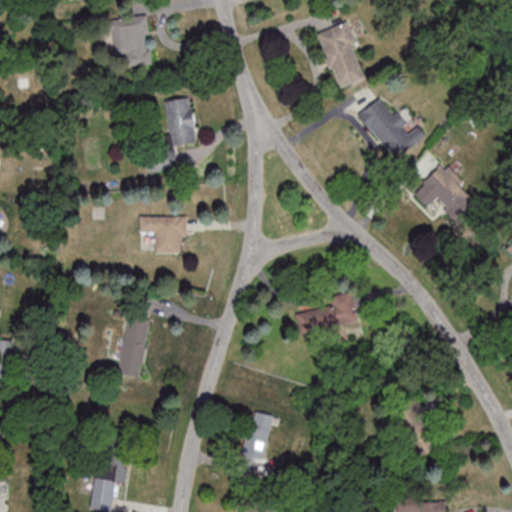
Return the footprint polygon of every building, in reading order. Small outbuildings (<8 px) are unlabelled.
[(147,15),(110,20),(116,67),(153,63),(147,15)] [(319,34),(337,89),(367,79),(348,24),(319,34)] [(165,100),(170,138),(147,141),(151,171),(178,168),(176,144),(198,142),(192,96),(165,100)] [(427,136),(419,126),(410,133),(383,97),(360,114),(394,160),(427,136)] [(414,193),(429,207),(437,199),(459,220),(477,201),(461,186),(466,182),(444,162),(414,193)] [(187,215),(140,215),(140,233),(156,233),(156,252),(179,252),(179,237),(187,237),(187,215)] [(334,305),(297,312),(300,333),(360,322),(354,292),(332,296),(334,305)] [(119,373),(141,376),(151,316),(129,312),(119,373)] [(12,340),(0,340),(0,386),(8,387),(8,360),(12,360),(12,340)] [(440,449),(422,403),(398,412),(415,459),(440,449)] [(274,415),(255,411),(242,467),(260,471),(274,415)] [(93,509),(112,511),(116,482),(125,483),(129,456),(99,452),(93,509)] [(446,511),(447,500),(398,499),(397,511),(446,511)]
